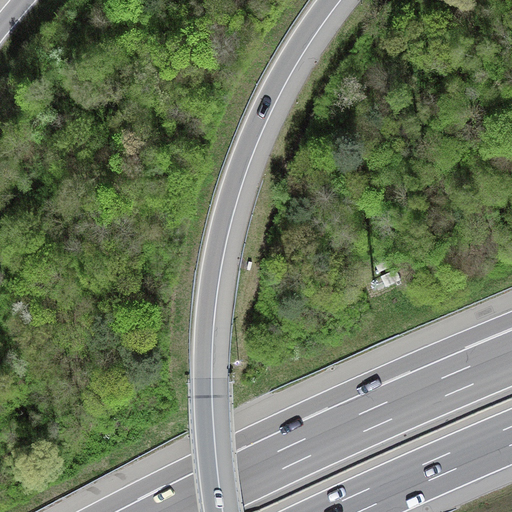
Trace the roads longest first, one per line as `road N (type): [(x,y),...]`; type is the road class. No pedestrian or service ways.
road 1 (motorway): [(214,511),(204,321),(223,214),(259,115),(329,0)]
road 2 (motorway): [(473,373),(172,511)]
road 3 (motorway): [(338,511),(511,435)]
